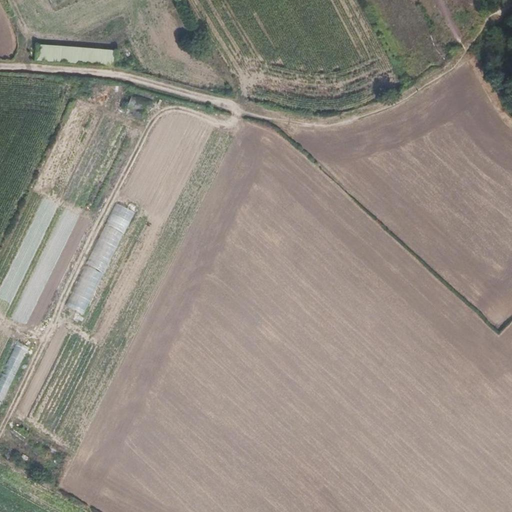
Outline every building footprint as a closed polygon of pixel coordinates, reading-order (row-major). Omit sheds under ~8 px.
[(121,48),(34,40),(32,56),(120,64),(121,48)] [(125,107),(147,115),(149,111),(152,101),(130,93),(125,107)] [(138,211),(121,203),(66,310),(82,319),(138,211)] [(92,221),(67,209),(15,312),(40,325),(92,221)] [(0,365),(9,347),(0,342),(0,365)] [(0,406),(27,349),(15,343),(0,374),(0,406)]
